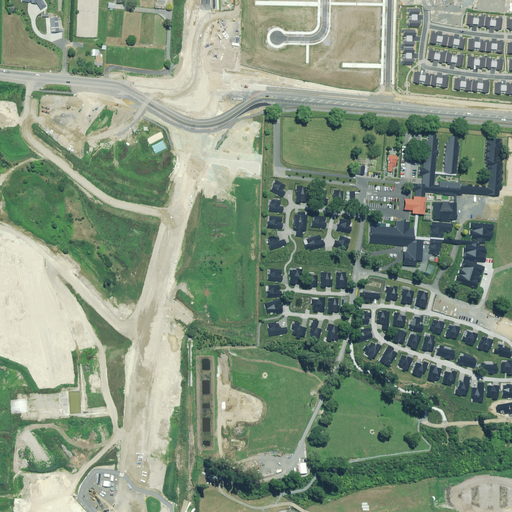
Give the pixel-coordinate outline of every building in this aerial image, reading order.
[(204,0),(203,0),(198,1),(201,13),(207,12),(204,0)] [(419,9),(410,9),(410,15),(412,15),(412,20),(410,20),(410,26),(419,26),(419,21),(418,21),(418,14),(419,14),(419,9)] [(492,23),(470,12),(466,19),(489,30),(492,23)] [(59,32),(58,18),(50,18),(51,32),(59,32)] [(415,30),(404,30),(404,36),(407,36),(406,41),(404,41),(404,47),(414,47),(414,41),(412,41),(413,36),(414,36),(415,30)] [(414,53),(414,47),(404,47),(404,53),(406,53),(406,58),(404,58),(404,63),(414,64),(414,58),(412,58),(412,53),(414,53)] [(99,50),(93,49),(93,56),(96,56),(95,65),(102,66),(103,55),(99,54),(99,50)] [(414,73),(413,82),(419,83),(419,81),(424,82),(424,84),(430,84),(432,75),(426,74),(426,76),(420,75),(420,73),(414,73)] [(437,76),(432,75),(430,84),(436,85),(436,84),(442,84),(442,86),(448,87),(449,78),(444,77),(443,78),(437,77),(437,76)] [(455,80),(454,89),(460,89),(460,88),(465,88),(465,90),(471,90),(472,81),(467,81),(467,82),(460,81),(460,80),(455,80)] [(478,81),(472,81),(471,90),(477,91),(478,89),(483,89),(483,91),(489,92),(490,82),(484,82),(484,83),(478,83),(478,81)] [(495,83),(494,93),(500,93),(500,91),(506,91),(506,93),(511,93),(511,89),(511,84),(507,84),(507,85),(501,85),(501,84),(495,83)] [(154,110),(150,109),(150,111),(146,111),(146,112),(144,112),(144,110),(139,110),(138,121),(145,121),(145,123),(148,123),(149,120),(154,120),(154,110)] [(135,119),(130,119),(129,126),(127,126),(127,131),(129,131),(128,144),(136,145),(137,137),(134,137),(134,135),(139,135),(139,131),(134,131),(135,119)] [(415,189),(414,195),(426,195),(426,190),(499,196),(504,137),(486,136),(485,156),(488,157),(486,185),(455,183),(458,133),(447,133),(443,183),(434,182),(437,132),(424,131),(420,182),(411,181),(411,188),(415,189)] [(113,145),(112,139),(103,141),(95,138),(93,144),(102,147),(113,145)] [(396,156),(387,155),(387,161),(388,161),(387,171),(392,172),(392,167),(395,167),(396,156)] [(370,160),(369,171),(376,172),(377,161),(370,160)] [(275,180),(270,190),(281,196),(284,191),(282,190),(284,185),(275,180)] [(303,186),(297,186),(296,202),(301,203),(301,201),(306,202),(306,188),(303,187),(303,186)] [(325,189),(319,188),(318,202),(323,203),(323,198),(327,198),(328,192),(324,191),(325,189)] [(341,204),(342,190),(334,190),(334,194),(331,193),(331,204),(341,204)] [(423,215),(424,198),(416,198),(412,197),(412,201),(403,200),(402,210),(411,211),(410,214),(416,215),(423,215)] [(267,204),(266,211),(281,212),(282,205),(278,205),(278,199),(270,199),(269,204),(267,204)] [(456,200),(435,200),(435,217),(456,217),(456,200)] [(305,231),(306,214),(295,212),(292,235),(302,236),(303,230),(305,231)] [(282,217),(269,216),(269,221),(267,221),(267,227),(281,228),(282,217)] [(312,221),(311,227),(325,229),(326,223),(324,223),(325,217),(314,216),(313,221),(312,221)] [(338,218),(336,230),(349,232),(351,220),(338,218)] [(396,225),(368,223),(367,241),(403,243),(401,263),(414,264),(414,257),(421,258),(422,238),(412,237),(413,227),(409,226),(409,220),(396,219),(396,225)] [(452,221),(431,219),(430,235),(442,236),(442,230),(451,230),(452,221)] [(492,222),(471,220),(470,235),(492,236),(492,222)] [(333,240),(332,245),(346,250),(350,238),(337,233),(335,240),(333,240)] [(318,234),(305,239),(307,243),(304,244),(307,252),(324,247),(322,240),(320,240),(318,234)] [(265,240),(269,250),(285,245),(283,239),(278,241),(277,236),(265,240)] [(439,239),(428,238),(427,252),(438,253),(439,239)] [(484,243),(464,242),(463,255),(483,256),(484,243)] [(475,285),(482,265),(462,257),(455,277),(475,285)] [(428,265),(419,262),(417,268),(426,271),(428,265)] [(269,267),(267,279),(282,280),(283,268),(269,267)] [(301,277),(303,270),(290,267),(289,275),(290,276),(289,284),(294,285),(296,276),(301,277)] [(319,272),(308,271),(307,285),(314,286),(314,284),(318,285),(319,272)] [(333,272),(322,271),(321,285),(332,286),(333,272)] [(344,273),(337,272),(336,288),(343,288),(344,273)] [(281,283),(268,283),(268,288),(267,288),(267,295),(278,295),(278,288),(281,288),(281,283)] [(396,295),(397,287),(394,287),(393,290),(385,288),(384,293),(386,293),(385,300),(390,301),(390,300),(397,301),(398,295),(396,295)] [(412,302),(415,289),(403,287),(401,300),(412,302)] [(381,291),(363,289),(362,299),(373,301),(374,298),(380,298),(381,291)] [(430,294),(420,292),(416,307),(425,310),(430,294)] [(324,310),(325,296),(312,295),(311,301),(313,301),(312,309),(324,310)] [(338,299),(328,298),(327,313),(337,313),(338,299)] [(281,299),(265,303),(267,313),(273,311),(274,314),(284,311),(281,299)] [(388,331),(390,312),(378,310),(377,324),(382,325),(381,330),(388,331)] [(406,312),(395,310),(393,324),(403,325),(406,312)] [(356,314),(355,324),(368,325),(369,319),(370,319),(370,314),(367,313),(367,312),(362,312),(362,315),(356,314)] [(410,322),(409,329),(422,330),(423,323),(420,323),(421,315),(415,315),(414,322),(410,322)] [(441,333),(444,321),(432,317),(429,329),(441,333)] [(299,322),(294,320),(291,329),(292,329),(291,334),(303,337),(305,328),(298,326),(299,322)] [(318,321),(314,320),(313,324),(312,323),(310,327),(312,327),(309,337),(317,340),(321,329),(317,327),(318,321)] [(264,325),(266,337),(286,333),(285,326),(278,328),(277,322),(264,325)] [(459,326),(450,323),(446,336),(455,339),(459,326)] [(337,327),(328,324),(323,340),(330,343),(330,340),(336,342),(338,337),(334,336),(337,327)] [(392,339),(401,343),(406,331),(395,326),(392,333),(394,334),(392,339)] [(369,328),(353,334),(357,344),(372,338),(369,328)] [(415,348),(421,335),(411,331),(406,344),(415,348)] [(465,331),(462,340),(466,341),(466,343),(473,345),(474,343),(475,343),(478,334),(473,332),(473,333),(465,331)] [(434,337),(426,335),(421,350),(430,353),(434,342),(433,342),(434,337)] [(489,351),(493,340),(482,336),(478,349),(481,350),(481,349),(489,351)] [(364,354),(373,360),(381,348),(371,342),(367,348),(365,346),(362,350),(365,352),(364,354)] [(454,346),(439,342),(436,352),(444,355),(444,357),(450,359),(454,346)] [(495,349),(494,353),(500,354),(499,355),(511,357),(511,351),(510,351),(511,349),(504,347),(505,344),(499,343),(498,349),(495,349)] [(388,344),(378,359),(387,365),(395,352),(391,350),(393,347),(388,344)] [(475,356),(461,351),(457,361),(472,366),(475,356)] [(406,371),(412,359),(402,355),(397,367),(406,371)] [(511,360),(507,361),(507,362),(501,362),(501,372),(507,372),(507,375),(511,374),(511,360)] [(424,374),(428,363),(424,361),(422,365),(417,363),(412,375),(421,378),(422,374),(424,374)] [(497,363),(481,363),(481,370),(488,370),(488,373),(489,373),(489,374),(494,374),(494,373),(498,373),(498,368),(497,368),(497,363)] [(437,366),(431,365),(428,380),(435,381),(435,379),(439,380),(442,369),(437,368),(437,366)] [(452,373),(445,372),(442,383),(452,385),(452,382),(454,383),(457,372),(452,371),(452,373)] [(460,395),(466,396),(470,377),(464,376),(463,382),(459,381),(458,386),(457,390),(456,394),(460,395)] [(483,402),(484,383),(478,382),(477,388),(472,388),(472,398),(473,398),(473,401),(483,402)] [(506,386),(504,386),(503,397),(511,397),(511,386),(511,385),(507,384),(506,386)] [(494,386),(488,386),(487,397),(492,397),(492,399),(498,399),(499,386),(494,385),(494,386)] [(498,407),(496,407),(497,412),(503,411),(504,413),(509,412),(509,414),(511,413),(511,402),(498,405),(498,407)]
